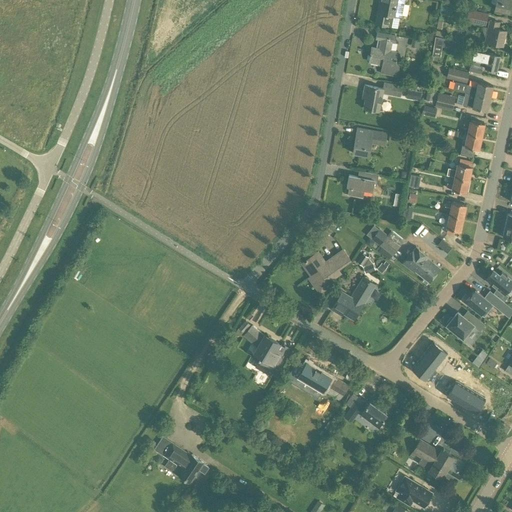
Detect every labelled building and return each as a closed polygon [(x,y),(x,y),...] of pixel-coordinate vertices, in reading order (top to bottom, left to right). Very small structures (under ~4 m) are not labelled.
[(380,0),(382,0),(380,12),(377,12),(375,23),(387,25),(387,26),(391,27),(393,16),(400,17),(403,0),(380,0)] [(509,12),(511,0),(496,0),(494,9),(509,12)] [(485,25),(488,13),(468,9),(465,21),(485,25)] [(502,45),(506,30),(497,29),(499,22),(490,20),(485,41),(502,45)] [(394,42),(395,35),(377,32),(376,38),(381,39),(379,48),(371,47),(369,62),(382,64),(380,73),(397,76),(399,63),(396,63),(398,52),(390,50),(392,41),(394,42)] [(451,50),(453,41),(435,38),(431,57),(440,59),(442,48),(451,50)] [(412,40),(410,48),(418,49),(420,42),(412,40)] [(496,70),(500,55),(488,52),(489,51),(471,46),(468,58),(472,59),(469,71),(480,74),(482,66),(485,66),(484,67),(496,70)] [(467,82),(469,72),(449,67),(446,78),(467,82)] [(379,111),(382,93),(400,96),(402,86),(384,82),(383,88),(364,84),(363,94),(366,94),(363,108),(379,111)] [(465,92),(490,98),(493,85),(478,82),(477,86),(455,82),(453,89),(465,92)] [(432,101),(435,87),(428,86),(425,100),(432,101)] [(408,89),(406,98),(420,101),(421,92),(408,89)] [(452,110),(455,96),(438,92),(435,106),(452,110)] [(487,110),(490,98),(465,92),(462,104),(472,107),(487,110)] [(434,117),(436,108),(423,104),(421,113),(434,117)] [(467,133),(482,136),(485,123),(470,119),(470,120),(464,119),(463,124),(469,126),(467,133)] [(385,144),(387,132),(373,130),(357,127),(352,153),(368,156),(371,142),(385,144)] [(473,157),(475,148),(479,149),(482,136),(467,133),(464,145),(462,144),(460,154),(473,157)] [(472,166),(471,166),(472,161),(460,159),(459,163),(457,163),(456,169),(448,168),(446,175),(454,176),(469,179),(472,166)] [(365,177),(348,174),(346,185),(349,186),(347,194),(363,197),(364,189),(372,190),(374,184),(375,184),(377,174),(366,172),(365,177)] [(418,188),(420,176),(411,174),(409,186),(418,188)] [(466,192),(469,179),(454,176),(452,183),(447,182),(446,187),(451,188),(451,189),(466,192)] [(402,195),(395,195),(393,207),(399,208),(402,195)] [(449,214),(463,217),(466,204),(452,201),(452,202),(446,201),(444,206),(450,207),(449,214)] [(412,209),(404,208),(402,220),(410,222),(412,209)] [(460,231),(463,217),(449,214),(446,227),(448,228),(446,233),(453,235),(454,229),(460,231)] [(325,232),(334,221),(330,218),(321,229),(325,232)] [(511,226),(505,225),(502,237),(511,238),(511,226)] [(388,260),(392,255),(404,241),(391,230),(387,235),(379,228),(371,239),(379,246),(375,250),(388,260)] [(452,248),(442,240),(437,247),(447,254),(452,248)] [(414,272),(415,271),(426,257),(428,255),(416,246),(402,263),(414,272)] [(338,269),(350,260),(342,249),(325,262),(318,251),(302,262),(315,281),(312,283),(319,293),(326,288),(324,285),(340,273),(338,269)] [(366,255),(362,253),(356,262),(361,265),(362,267),(365,273),(375,269),(373,263),(368,258),(366,255)] [(426,257),(415,271),(429,281),(440,267),(426,257)] [(500,273),(493,268),(484,279),(491,284),(492,283),(496,287),(495,288),(496,288),(493,293),(504,301),(508,296),(505,293),(511,284),(511,278),(507,275),(501,271),(500,273)] [(353,319),(375,284),(363,277),(351,297),(342,291),(331,309),(341,315),(343,312),(353,319)] [(484,296),(475,288),(465,301),(480,314),(484,316),(493,305),(509,318),(511,313),(511,308),(489,290),(484,296)] [(485,324),(467,310),(463,315),(457,311),(445,326),(463,340),(464,339),(465,340),(475,327),(480,331),(485,324)] [(243,333),(250,325),(245,321),(238,328),(243,333)] [(252,326),(244,335),(252,342),(254,340),(259,345),(253,355),(266,362),(262,369),(270,374),(276,364),(277,365),(282,358),(280,357),(283,352),(276,348),(279,343),(265,335),(264,336),(252,326)] [(433,341),(426,350),(440,362),(447,353),(433,341)] [(426,350),(419,359),(433,370),(440,362),(426,350)] [(478,367),(483,360),(477,355),(472,362),(478,367)] [(496,362),(489,358),(486,363),(493,368),(496,362)] [(419,359),(412,367),(426,379),(433,370),(419,359)] [(300,376),(321,389),(325,383),(343,394),(349,385),(332,375),(330,377),(307,363),(304,368),(295,363),(287,377),(296,382),(300,376)] [(456,380),(446,396),(456,401),(465,386),(456,380)] [(465,386),(456,401),(466,407),(475,392),(465,386)] [(475,392),(466,407),(475,413),(484,397),(475,392)] [(367,404),(365,403),(366,401),(359,396),(350,408),(358,414),(361,409),(363,411),(361,413),(378,425),(386,414),(369,402),(367,404)] [(419,413),(413,410),(406,420),(412,424),(419,413)] [(510,426),(504,422),(499,431),(505,434),(510,426)] [(435,447),(420,438),(410,455),(414,457),(415,455),(420,458),(417,463),(441,477),(453,457),(435,446),(435,447)] [(198,469),(205,473),(209,467),(203,463),(203,462),(191,454),(191,455),(172,443),(164,455),(181,467),(177,473),(190,482),(198,469)] [(370,471),(365,468),(360,477),(365,480),(370,471)] [(423,508),(432,492),(405,475),(396,491),(399,493),(396,497),(407,503),(409,499),(423,508)] [(411,511),(412,511),(392,500),(389,505),(395,508),(392,511),(411,511)] [(317,511),(323,505),(317,501),(309,511),(317,511)]
